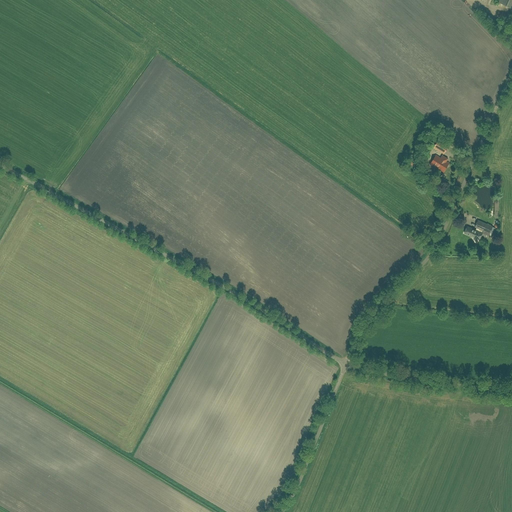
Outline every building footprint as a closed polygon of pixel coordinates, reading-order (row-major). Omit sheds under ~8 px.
[(511,0),(497,0),(497,1),(511,8),(511,0)] [(443,172),(449,163),(446,161),(448,159),(443,155),(444,154),(449,145),(439,139),(434,147),(443,153),(441,158),(436,154),(430,164),(443,172)] [(415,158),(410,164),(416,168),(420,162),(423,163),(426,159),(416,152),(413,156),(415,158)] [(475,227),(477,228),(482,230),(490,234),(493,227),(478,220),(475,227)] [(476,230),(467,226),(464,233),(475,238),(474,240),(475,242),(477,243),(479,242),(480,240),(479,239),(482,233),(481,232),(482,230),(477,228),(476,230)]
